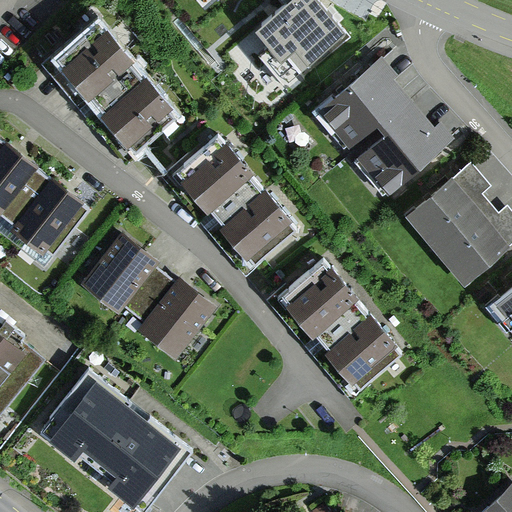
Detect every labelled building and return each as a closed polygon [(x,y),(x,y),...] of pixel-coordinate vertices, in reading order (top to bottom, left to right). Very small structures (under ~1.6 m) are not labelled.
[(282,84),(347,33),(321,0),(288,0),(243,35),(282,84)] [(184,106),(100,17),(50,65),(134,153),(184,106)] [(410,99),(377,59),(320,105),(353,146),(410,99)] [(443,140),(410,99),(353,146),(386,186),(443,140)] [(227,127),(170,173),(245,267),(303,221),(227,127)] [(0,181),(22,154),(0,137),(0,181)] [(44,171),(22,154),(0,181),(0,220),(3,223),(44,171)] [(66,189),(44,171),(3,223),(26,241),(66,189)] [(480,206),(453,173),(410,207),(437,240),(480,206)] [(89,206),(66,189),(26,241),(48,258),(89,206)] [(507,239),(480,206),(437,240),(464,273),(507,239)] [(161,257),(125,228),(83,280),(120,310),(126,304),(134,310),(166,270),(157,262),(161,257)] [(269,300),(350,394),(412,340),(331,247),(269,300)] [(175,277),(166,270),(134,310),(143,318),(138,324),(177,355),(219,303),(180,271),(175,277)] [(511,283),(495,298),(511,317),(511,283)] [(0,409),(47,351),(0,313),(0,409)] [(189,448),(93,367),(45,424),(140,505),(189,448)] [(511,511),(511,486),(485,511),(511,511)]
